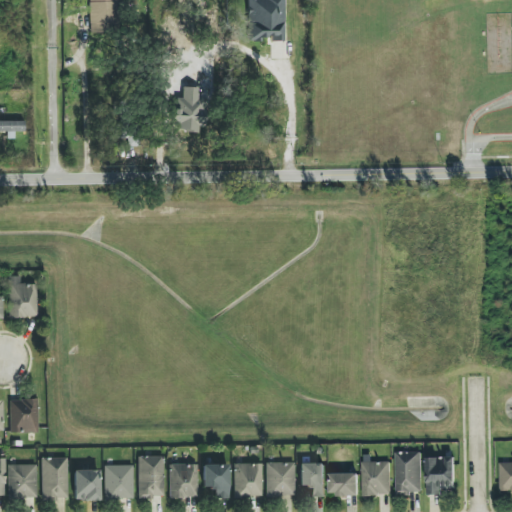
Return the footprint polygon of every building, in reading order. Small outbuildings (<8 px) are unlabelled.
[(119,32),(117,0),(88,0),(89,33),(119,32)] [(247,0),(247,41),(262,41),(262,37),(271,37),(271,42),(284,42),(283,0),(247,0)] [(185,54),(186,70),(206,69),(205,61),(213,60),(212,53),(185,54)] [(198,88),(182,87),(181,98),(173,98),(172,130),(203,131),(204,100),(197,99),(198,88)] [(23,132),(23,121),(0,121),(0,132),(10,132),(23,132)] [(143,146),(142,126),(114,127),(115,138),(127,138),(127,147),(143,146)] [(36,284),(19,285),(19,276),(8,277),(8,318),(36,317),(36,284)] [(38,433),(37,400),(10,400),(10,433),(38,433)] [(421,452),(395,453),(396,494),(421,494),(421,452)] [(163,456),(137,457),(138,498),(164,498),(163,456)] [(455,458),(427,457),(427,495),(441,495),(441,488),(455,488),(455,458)] [(67,458),(41,458),(41,500),(66,500),(67,458)] [(363,495),(390,495),(390,462),(362,462),(363,495)] [(511,462),(500,463),(500,491),(511,490),(511,462)] [(265,463),(266,496),(294,496),(294,463),(265,463)] [(299,464),(299,486),(308,486),(309,498),(325,498),(324,463),(299,464)] [(169,498),(197,498),(196,464),(169,465),(169,498)] [(261,497),(261,464),(233,464),(233,497),(261,497)] [(35,465),(7,465),(8,499),(36,498),(35,465)] [(202,465),(202,489),(213,488),(214,498),(228,498),(227,465),(202,465)] [(104,466),(104,500),(133,500),(133,466),(104,466)] [(99,500),(99,470),(73,471),(74,501),(99,500)] [(358,473),(330,474),(330,496),(359,495),(358,473)]
